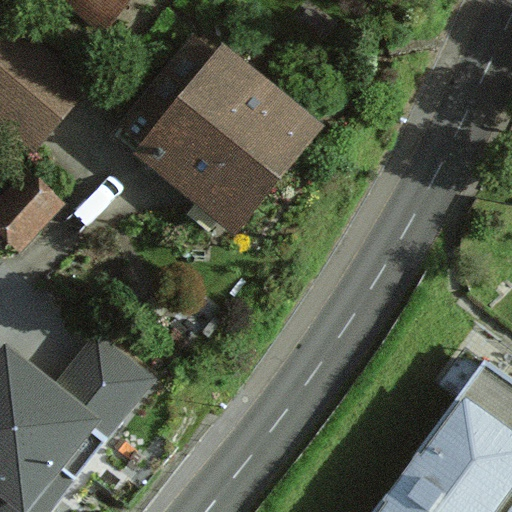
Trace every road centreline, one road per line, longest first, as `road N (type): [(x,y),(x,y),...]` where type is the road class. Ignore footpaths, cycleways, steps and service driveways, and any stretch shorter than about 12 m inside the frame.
road 1 (secondary): [(207,511),(354,318),(448,154),(511,14)]
road 2 (residential): [(0,275),(26,268),(122,171)]
